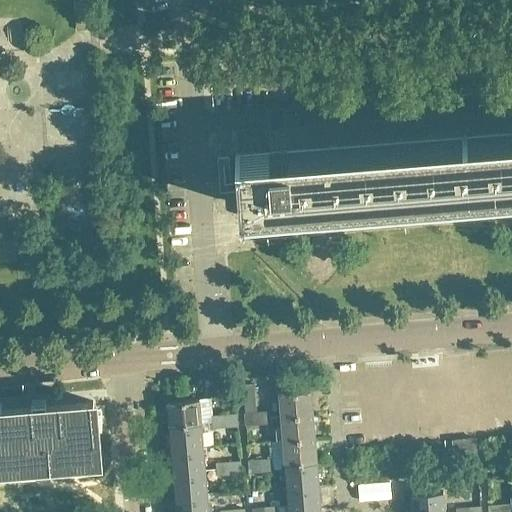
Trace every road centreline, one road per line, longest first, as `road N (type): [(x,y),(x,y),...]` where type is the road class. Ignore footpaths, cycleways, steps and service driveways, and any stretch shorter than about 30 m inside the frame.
road 1 (residential): [(200,228),(511,206)]
road 2 (residential): [(200,228),(176,0)]
road 3 (residential): [(369,511),(367,486),(341,488),(329,344)]
road 4 (residential): [(329,344),(511,331)]
road 5 (residential): [(131,511),(122,362)]
road 6 (residential): [(211,353),(200,228)]
road 7 (residential): [(0,374),(122,362)]
